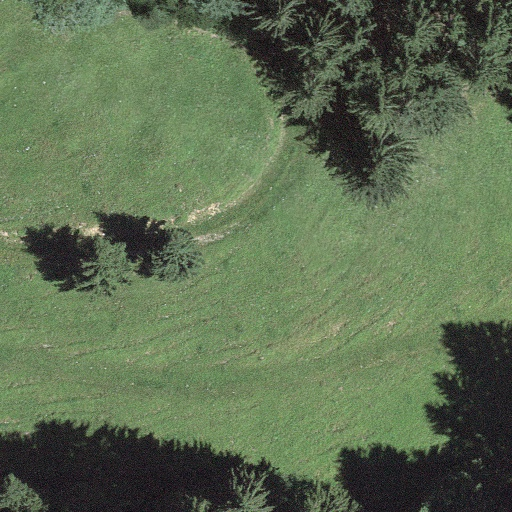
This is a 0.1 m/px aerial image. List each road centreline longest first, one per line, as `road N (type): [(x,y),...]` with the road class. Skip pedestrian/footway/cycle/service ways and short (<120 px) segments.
road 1 (track): [(0,358),(125,381),(247,380),(467,334),(511,316)]
road 2 (track): [(0,249),(155,251),(229,226),(266,196),(292,159),(300,109),(289,45),(270,0)]
